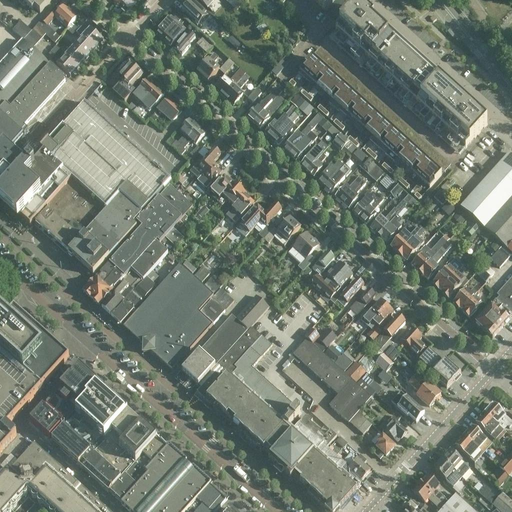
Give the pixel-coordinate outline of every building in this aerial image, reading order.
[(18,0),(31,11),(34,8),(39,13),(50,1),(49,0),(18,0)] [(116,0),(116,1),(119,3),(120,3),(126,9),(134,0),(116,0)] [(198,0),(208,9),(215,0),(198,0)] [(242,6),(235,0),(223,0),(237,12),(242,6)] [(311,0),(324,12),(335,0),(311,0)] [(200,26),(208,17),(191,2),(183,11),(200,26)] [(64,7),(54,17),(49,13),(41,22),(36,27),(45,36),(45,35),(55,44),(58,40),(51,34),(53,32),(47,27),(55,18),(67,29),(76,18),(64,7)] [(356,9),(335,32),(343,39),(345,41),(405,95),(463,147),(465,149),(486,126),(487,125),(485,123),(372,21),(365,15),(357,8),(356,9)] [(163,41),(183,18),(178,14),(173,20),(170,18),(156,34),(163,41)] [(163,41),(170,47),(185,31),(180,27),(186,20),(183,18),(163,41)] [(86,22),(77,33),(82,37),(91,27),(86,22)] [(45,36),(36,27),(32,31),(41,39),(45,36)] [(90,30),(81,39),(95,51),(103,42),(90,30)] [(41,39),(32,31),(29,35),(38,43),(41,39)] [(189,45),(192,42),(195,38),(189,32),(174,50),(181,56),(190,46),(189,45)] [(38,43),(29,35),(26,38),(35,47),(38,43)] [(206,55),(214,47),(204,37),(196,45),(206,55)] [(35,47),(26,38),(22,42),(31,50),(35,47)] [(81,39),(73,48),(87,60),(95,51),(81,39)] [(0,163),(9,154),(28,133),(24,129),(67,82),(31,50),(22,42),(0,66),(0,163)] [(73,48),(65,57),(78,70),(87,60),(73,48)] [(224,76),(234,64),(229,60),(220,70),(213,64),(218,59),(214,55),(197,73),(208,83),(219,71),(224,76)] [(70,79),(78,70),(65,57),(56,66),(70,79)] [(307,82),(321,67),(312,59),(298,74),(307,82)] [(131,90),(143,78),(129,65),(120,76),(126,82),(124,83),(123,82),(113,93),(125,104),(134,93),(131,90)] [(316,89),(329,74),(321,67),(307,82),(316,89)] [(215,90),(224,98),(245,75),(245,74),(240,70),(229,82),(226,79),(215,90)] [(324,96),(337,81),(329,74),(316,89),(324,96)] [(245,75),(224,98),(233,106),(243,95),(239,91),(243,86),(248,81),(247,81),(249,78),(245,75)] [(128,108),(133,113),(137,109),(138,110),(156,90),(147,81),(138,91),(144,97),(135,107),(132,104),(128,108)] [(332,103),(345,89),(337,81),(324,96),(332,103)] [(247,118),(253,124),(262,114),(267,110),(274,102),(276,100),(281,94),(276,89),(271,95),(268,98),(268,99),(259,109),(257,107),(247,118)] [(340,110),(353,96),(345,89),(332,103),(340,110)] [(164,96),(156,90),(138,110),(137,109),(133,113),(145,123),(152,115),(149,112),(164,96)] [(253,104),(261,94),(256,90),(248,99),(253,104)] [(262,114),(253,124),(260,130),(270,119),(284,102),(281,99),(285,95),(282,93),(276,100),(274,102),(267,110),(262,114)] [(348,118),(361,103),(353,96),(340,110),(348,118)] [(308,116),(315,109),(302,98),(295,105),(308,116)] [(168,100),(159,110),(149,120),(153,124),(161,115),(171,124),(181,113),(168,100)] [(42,156),(71,183),(78,189),(79,188),(105,212),(120,195),(143,216),(169,187),(173,183),(85,103),(73,116),(40,152),(43,155),(42,156)] [(356,125),(369,110),(361,103),(348,118),(356,125)] [(364,132),(377,118),(369,110),(356,125),(364,132)] [(271,140),(294,115),(294,114),(293,115),(290,111),(283,118),(277,125),(274,123),(264,134),(271,140)] [(294,115),(271,140),(278,146),(292,130),(289,127),(298,118),(294,115)] [(373,139),(385,125),(377,118),(364,132),(373,139)] [(171,147),(176,151),(198,127),(190,120),(180,131),(185,136),(177,144),(176,142),(171,147)] [(282,151),(289,156),(310,133),(317,125),(313,122),(300,137),(297,134),(282,151)] [(381,146),(393,132),(385,125),(373,139),(381,146)] [(206,135),(198,127),(176,151),(181,156),(185,151),(184,150),(191,142),(196,146),(206,135)] [(389,153),(401,139),(393,132),(381,146),(389,153)] [(310,133),(289,156),(296,162),(317,139),(314,136),(310,133)] [(349,143),(347,141),(340,135),(332,144),(341,152),(349,143)] [(397,160),(409,147),(401,139),(389,153),(397,160)] [(300,167),(307,173),(323,155),(323,154),(328,149),(322,143),(310,156),(300,167)] [(194,158),(201,151),(197,147),(190,155),(194,158)] [(405,167),(417,154),(409,147),(397,160),(405,167)] [(199,167),(202,170),(199,173),(197,172),(193,176),(198,180),(202,175),(204,177),(214,165),(213,164),(220,156),(214,150),(199,167)] [(362,164),(367,158),(359,150),(353,156),(362,164)] [(16,161),(9,154),(0,163),(0,196),(17,178),(17,179),(25,169),(16,161)] [(413,174),(425,161),(417,154),(405,167),(413,174)] [(461,208),(502,246),(490,260),(499,269),(511,255),(507,250),(511,254),(511,155),(510,154),(461,208)] [(323,155),(307,173),(313,179),(323,168),(320,164),(326,158),(323,155)] [(9,209),(12,206),(22,215),(20,218),(31,228),(36,222),(47,210),(48,210),(52,206),(51,205),(71,183),(42,156),(32,167),(30,165),(25,169),(17,179),(17,178),(0,196),(0,204),(1,205),(3,206),(9,209)] [(368,174),(376,166),(367,158),(362,164),(359,167),(368,174)] [(421,181),(433,168),(425,161),(413,174),(421,181)] [(318,182),(324,188),(344,167),(339,162),(333,169),(331,167),(318,182)] [(215,166),(214,165),(204,177),(207,180),(200,187),(204,192),(212,184),(221,174),(213,167),(215,166)] [(345,166),(324,188),(331,194),(352,172),(345,166)] [(376,166),(368,174),(376,182),(384,173),(376,166)] [(441,175),(433,168),(421,181),(430,188),(441,175)] [(224,177),(214,187),(210,192),(215,196),(212,199),(218,204),(235,185),(234,184),(233,185),(224,177)] [(345,187),(335,198),(342,204),(362,182),(358,178),(348,190),(345,187)] [(362,182),(342,204),(349,210),(359,199),(355,196),(366,184),(362,182)] [(78,189),(71,183),(51,205),(52,206),(48,210),(47,210),(36,222),(69,252),(105,212),(79,188),(78,189)] [(245,194),(235,185),(218,204),(222,207),(227,201),(233,207),(245,194)] [(143,216),(135,224),(137,227),(141,230),(156,244),(157,243),(160,245),(165,239),(175,249),(183,240),(173,230),(193,208),(169,187),(143,216)] [(246,195),(245,194),(233,207),(234,207),(211,233),(216,238),(217,236),(221,241),(223,239),(215,232),(217,231),(217,232),(226,222),(229,224),(237,215),(241,219),(254,204),(245,196),(246,195)] [(353,214),(360,220),(379,198),(375,194),(365,205),(363,203),(353,214)] [(448,202),(439,194),(433,200),(442,209),(448,202)] [(120,195),(105,212),(69,252),(94,275),(137,227),(135,224),(143,216),(120,195)] [(379,198),(360,220),(366,226),(376,215),(373,212),(383,201),(379,198)] [(370,229),(378,237),(401,212),(407,205),(403,201),(395,210),(394,209),(383,222),(380,218),(370,229)] [(266,212),(265,213),(267,216),(257,227),(262,232),(258,236),(264,241),(274,229),(273,228),(269,225),(281,211),(275,205),(268,213),(266,212)] [(201,219),(208,211),(204,207),(197,215),(201,219)] [(257,207),(248,217),(241,225),(246,229),(250,225),(249,224),(252,221),(257,225),(256,226),(257,227),(267,216),(265,213),(257,207)] [(401,212),(378,237),(387,244),(396,233),(391,229),(396,224),(404,215),(401,212)] [(278,233),(274,229),(264,241),(268,245),(273,239),(277,243),(280,240),(286,245),(288,243),(301,230),(290,220),(278,233)] [(391,248),(399,255),(413,240),(412,240),(420,232),(416,229),(410,236),(406,232),(401,236),(391,248)] [(98,277),(97,278),(85,291),(85,294),(99,307),(156,244),(141,230),(98,277)] [(413,240),(399,255),(407,263),(411,258),(413,260),(420,253),(418,251),(424,244),(419,239),(425,233),(421,230),(420,232),(412,240),(413,240)] [(306,235),(293,250),(305,261),(301,266),(299,268),(304,273),(315,261),(309,256),(319,246),(317,244),(306,235)] [(429,252),(442,239),(438,235),(425,247),(429,252)] [(412,267),(420,274),(440,251),(448,242),(449,240),(448,239),(445,236),(425,258),(420,253),(413,260),(416,262),(412,267)] [(156,244),(99,307),(111,318),(147,278),(168,254),(156,244)] [(440,251),(420,274),(428,281),(439,270),(435,266),(442,259),(442,258),(445,255),(440,251)] [(315,273),(316,273),(319,276),(323,272),(324,272),(334,261),(327,254),(312,270),(315,273)] [(458,270),(465,263),(461,259),(454,265),(458,270)] [(192,275),(196,270),(191,265),(190,267),(185,262),(182,266),(192,275)] [(312,285),(319,292),(313,298),(316,301),(322,295),(323,295),(345,271),(339,265),(326,278),(328,279),(324,283),(318,278),(312,285)] [(432,286),(440,293),(459,273),(451,265),(432,286)] [(486,284),(495,273),(485,265),(476,275),(486,284)] [(171,372),(172,371),(200,341),(213,326),(199,313),(213,297),(180,267),(123,329),(171,372)] [(466,270),(463,268),(459,273),(440,293),(448,299),(449,300),(467,280),(462,275),(466,270)] [(345,271),(323,295),(317,301),(321,304),(327,299),(330,302),(336,295),(335,293),(339,289),(340,290),(352,277),(345,271)] [(203,284),(207,279),(202,275),(198,279),(203,284)] [(147,278),(111,318),(120,326),(156,287),(147,278)] [(213,295),(219,288),(210,280),(204,286),(213,295)] [(511,280),(499,295),(500,297),(511,307),(511,280)] [(346,292),(349,295),(347,297),(351,301),(355,297),(364,287),(356,281),(346,292)] [(226,311),(234,302),(220,290),(212,299),(226,311)] [(461,312),(474,297),(470,294),(465,290),(453,304),(461,312)] [(359,300),(351,310),(358,316),(375,297),(368,291),(359,300)] [(482,305),(476,299),(474,297),(461,312),(469,319),(482,305)] [(511,318),(511,316),(511,315),(511,313),(511,307),(500,297),(475,324),(492,340),(511,318)] [(256,298),(236,320),(248,332),(252,327),(256,323),(260,319),(269,309),(268,308),(261,302),(256,298)] [(214,325),(225,313),(212,301),(201,313),(214,325)] [(372,316),(376,319),(386,308),(379,301),(365,317),(369,320),(372,316)] [(386,308),(376,319),(372,323),(376,327),(367,337),(373,342),(381,333),(378,331),(393,314),(386,308)] [(0,457),(5,452),(0,447),(0,437),(9,428),(36,398),(68,363),(70,361),(63,354),(14,311),(7,319),(0,313),(0,457)] [(231,317),(178,376),(177,377),(185,384),(187,382),(191,386),(194,383),(198,387),(244,337),(244,336),(247,332),(231,317)] [(398,318),(387,330),(384,333),(383,333),(374,343),(369,349),(376,355),(381,350),(390,339),(391,340),(396,334),(405,324),(398,318)] [(244,337),(198,387),(202,391),(197,396),(203,402),(226,377),(229,379),(237,370),(234,367),(261,337),(252,329),(244,337)] [(327,330),(313,346),(313,347),(322,355),(337,339),(327,330)] [(403,343),(399,347),(403,351),(407,347),(411,351),(412,350),(413,352),(420,357),(423,353),(417,348),(415,346),(421,340),(412,331),(402,342),(403,343)] [(237,370),(229,379),(226,377),(203,402),(209,408),(217,414),(222,411),(240,427),(237,432),(254,447),(260,447),(263,450),(280,431),(284,434),(300,416),(300,412),(252,369),(272,346),(261,337),(234,367),(237,370)] [(322,355),(313,347),(313,346),(307,341),(289,362),(291,364),(294,361),(299,365),(301,363),(338,397),(329,407),(349,424),(349,423),(363,436),(372,426),(358,414),(371,399),(344,374),(333,365),(324,356),(322,355)] [(332,347),(324,356),(333,365),(340,358),(342,356),(332,347)] [(358,362),(366,352),(364,351),(356,360),(358,362)] [(431,351),(430,351),(418,365),(419,365),(428,374),(429,374),(432,377),(433,378),(433,377),(447,390),(461,375),(461,374),(460,375),(452,367),(451,368),(446,363),(447,362),(446,362),(444,364),(441,361),(441,360),(440,360),(430,351),(431,351)] [(359,364),(370,371),(376,361),(365,354),(359,364)] [(384,372),(393,363),(384,355),(375,364),(384,372)] [(350,367),(340,358),(333,365),(344,374),(350,367)] [(31,423),(50,440),(77,410),(87,399),(98,386),(98,385),(80,369),(31,423)] [(409,378),(412,374),(407,369),(404,373),(409,378)] [(415,377),(412,380),(435,402),(441,395),(428,384),(426,387),(415,377)] [(435,402),(412,380),(409,384),(419,393),(417,396),(429,408),(435,402)] [(87,400),(77,411),(85,418),(106,436),(113,429),(127,412),(124,415),(119,410),(121,407),(118,404),(116,402),(112,399),(110,397),(108,395),(98,386),(87,399),(87,400)] [(401,393),(391,404),(408,418),(409,417),(416,424),(425,415),(401,393)] [(493,405),(484,415),(497,427),(501,422),(505,426),(510,421),(511,422),(511,414),(507,419),(493,405)] [(401,418),(394,411),(391,415),(387,412),(383,417),(389,423),(383,429),(386,431),(385,432),(394,441),(394,440),(397,443),(400,440),(401,441),(407,434),(396,424),(401,418)] [(104,438),(117,451),(119,448),(141,425),(127,412),(113,429),(106,436),(104,438)] [(76,414),(51,441),(52,442),(78,466),(104,438),(76,414)] [(497,427),(484,415),(476,424),(493,440),(498,435),(493,431),(497,427)] [(324,511),(338,511),(340,511),(339,510),(356,491),(360,486),(347,474),(349,472),(349,471),(329,453),(327,451),(337,440),(330,434),(324,429),(319,433),(311,425),(313,423),(309,420),(305,420),(268,460),(290,480),(293,477),(310,492),(307,495),(325,511),(324,511)] [(157,439),(141,425),(119,448),(136,463),(157,439)] [(472,429),(463,438),(483,455),(491,446),(472,429)] [(104,438),(78,466),(108,493),(136,463),(119,448),(117,451),(104,438)] [(386,457),(394,448),(383,438),(375,447),(379,451),(375,456),(380,460),(384,455),(386,457)] [(483,455),(463,438),(455,447),(473,463),(475,464),(483,455)] [(158,440),(157,439),(136,463),(145,472),(168,447),(167,443),(165,444),(164,442),(161,442),(159,440),(158,440)] [(366,464),(340,441),(329,453),(349,471),(349,472),(362,484),(370,475),(363,468),(366,464)] [(109,511),(100,504),(78,484),(35,444),(6,477),(8,479),(0,487),(0,511),(46,511),(48,511),(49,511),(109,511)] [(170,447),(168,447),(145,472),(118,502),(121,505),(128,511),(186,511),(211,485),(192,470),(191,470),(188,468),(187,467),(185,465),(187,463),(170,447)] [(450,453),(442,462),(454,473),(455,473),(458,476),(465,468),(450,453)] [(511,460),(509,458),(499,469),(508,477),(511,472),(511,460)] [(454,473),(442,462),(434,471),(445,481),(450,476),(451,477),(454,473)] [(136,463),(108,493),(118,502),(145,472),(136,463)] [(491,476),(486,481),(495,489),(506,477),(500,472),(494,479),(491,476)] [(428,478),(420,486),(448,511),(473,511),(456,496),(449,504),(436,492),(439,488),(428,478)] [(211,485),(186,511),(216,511),(227,500),(222,495),(217,491),(217,490),(211,486),(211,485)] [(448,511),(420,486),(413,494),(424,505),(428,501),(439,511),(448,511)] [(483,487),(478,494),(493,507),(492,507),(498,511),(511,511),(511,503),(503,495),(498,501),(483,487)] [(398,511),(426,511),(423,509),(419,511),(418,511),(407,502),(403,506),(403,505),(399,510),(400,510),(398,511)]
